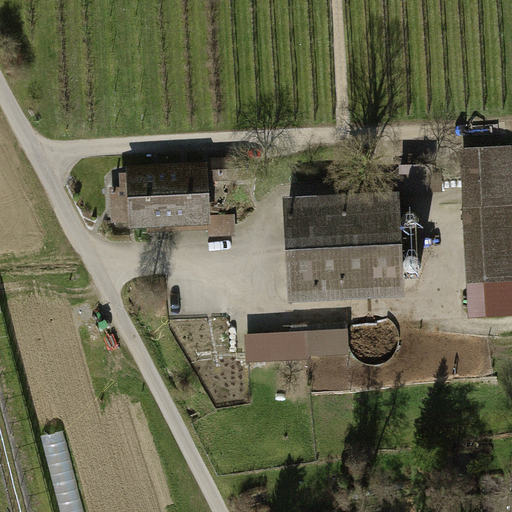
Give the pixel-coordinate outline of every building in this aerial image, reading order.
[(511,281),(511,146),(460,150),(470,285),(511,281)] [(209,160),(209,163),(210,183),(248,181),(247,157),(209,160)] [(209,163),(127,167),(128,188),(109,189),(111,226),(130,225),(130,232),(209,228),(213,228),(212,216),(210,183),(209,163)] [(400,195),(284,201),(290,307),(406,301),(400,195)] [(235,215),(212,216),(213,228),(209,228),(209,238),(236,237),(235,215)] [(348,331),(245,336),(246,364),(310,361),(310,357),(350,355),(348,331)]
